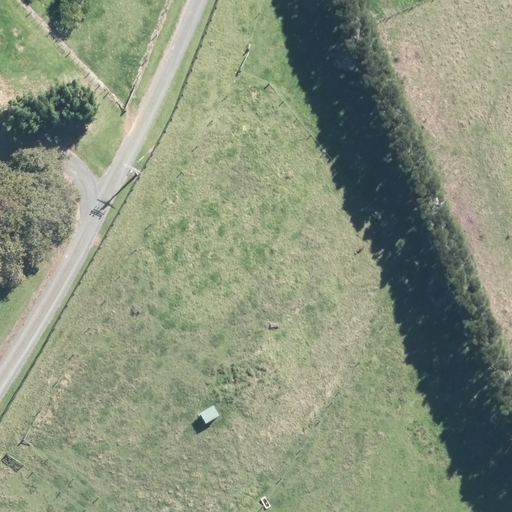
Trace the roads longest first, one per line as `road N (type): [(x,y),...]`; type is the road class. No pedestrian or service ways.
road 1 (unknown): [(107,192),(184,0)]
road 2 (unknown): [(0,362),(107,192)]
road 3 (unknown): [(107,192),(65,143),(33,133),(0,142)]
